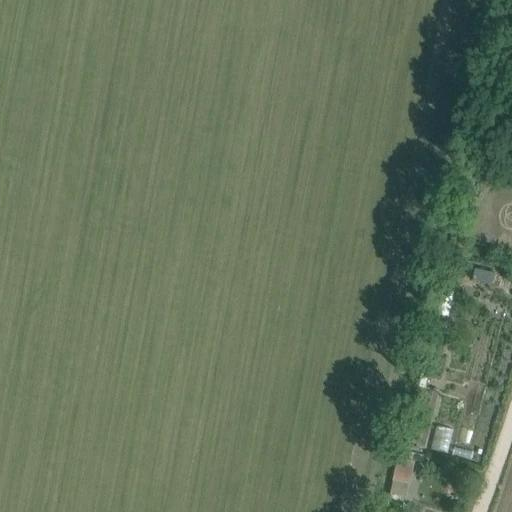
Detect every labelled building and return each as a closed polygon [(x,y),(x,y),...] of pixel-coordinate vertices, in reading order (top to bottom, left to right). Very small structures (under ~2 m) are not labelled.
[(484,165),(496,167),(500,143),(488,141),(484,165)] [(500,274),(476,269),(473,281),(497,286),(500,274)] [(430,325),(443,329),(446,315),(435,311),(430,325)] [(450,365),(458,368),(464,351),(455,348),(450,365)] [(416,383),(427,388),(432,367),(422,365),(420,374),(418,374),(416,383)] [(393,480),(410,483),(414,462),(398,460),(393,480)]
